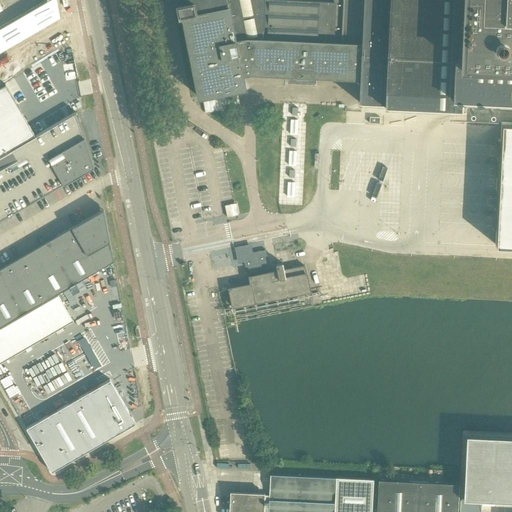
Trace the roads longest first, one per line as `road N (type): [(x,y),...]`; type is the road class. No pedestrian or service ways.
road 1 (tertiary): [(182,442),(132,177)]
road 2 (tertiary): [(8,484),(78,492),(182,442)]
road 3 (tertiary): [(132,177),(96,0)]
road 4 (unclassified): [(132,177),(107,182),(0,244)]
